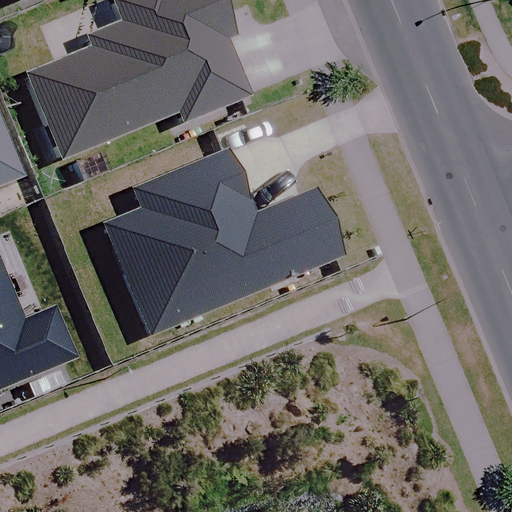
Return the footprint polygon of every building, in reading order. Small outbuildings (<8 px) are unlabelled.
[(5,0),(9,9),(31,0),(5,0)] [(79,57),(14,84),(49,170),(164,122),(168,133),(235,106),(213,52),(220,49),(199,0),(122,0),(101,9),(111,31),(75,46),(79,57)] [(0,189),(11,185),(0,158),(0,189)] [(129,219),(91,235),(137,346),(328,267),(301,202),(241,227),(214,163),(121,201),(129,219)] [(0,392),(60,368),(39,319),(13,329),(0,297),(0,392)]
